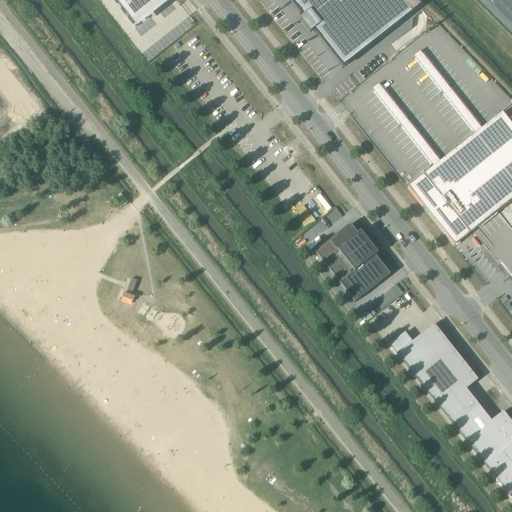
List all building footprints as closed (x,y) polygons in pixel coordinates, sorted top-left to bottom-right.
[(112,0),(116,4),(117,4),(121,9),(120,9),(132,25),(157,6),(163,0),(112,0)] [(252,0),(253,1),(254,0),(282,0),(300,21),(295,25),(307,39),(311,36),(340,72),(418,9),(409,0),(252,0)] [(421,210),(453,249),(471,234),(511,201),(511,130),(500,115),(479,131),(417,54),(411,59),(473,136),(438,165),(376,87),(370,92),(432,169),(424,176),(407,190),(422,209),(421,210)] [(317,257),(352,300),(351,300),(354,304),(389,276),(386,273),(374,258),(377,255),(359,233),(356,235),(352,230),(352,229),(349,226),(314,254),(317,257)] [(127,291),(132,293),(136,282),(131,279),(127,291)] [(133,303),(134,298),(123,294),(121,298),(133,303)] [(489,421),(488,420),(483,413),(478,406),(465,390),(477,381),(433,326),(411,343),(404,334),(388,346),(452,426),(474,454),(482,464),(511,501),(511,500),(511,425),(502,413),(498,416),(491,422),(489,421)]
